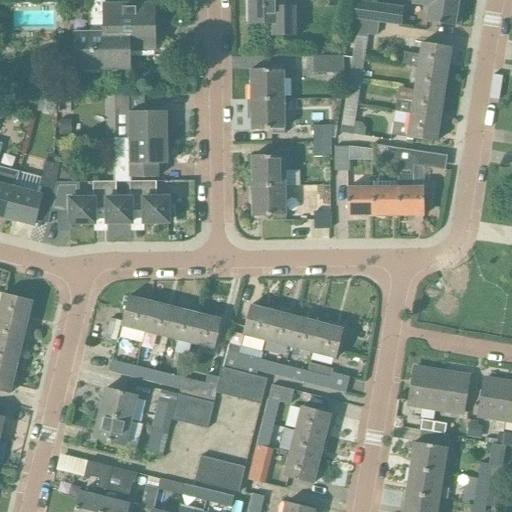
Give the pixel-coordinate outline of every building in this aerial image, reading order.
[(106,4),(105,0),(94,0),(90,0),(90,34),(76,34),(76,71),(129,70),(129,51),(154,51),(154,4),(106,4)] [(272,36),(296,36),(296,7),(283,7),(283,0),(249,0),(250,24),(272,24),(272,36)] [(458,0),(413,0),(413,5),(429,7),(427,23),(455,27),(455,26),(460,27),(462,9),(457,9),(458,0)] [(16,1),(16,28),(62,29),(63,2),(16,1)] [(386,25),(389,8),(354,2),(352,20),(379,24),(386,25)] [(377,36),(379,24),(352,20),(350,33),(352,34),(349,56),(353,57),(352,57),(364,59),(368,34),(377,36)] [(418,67),(418,68),(447,72),(451,48),(422,44),(420,55),(404,53),(403,65),(418,67)] [(343,57),(313,57),(313,73),(327,73),(327,82),(343,82),(343,57)] [(349,81),(361,83),(364,59),(352,57),(349,81)] [(251,101),(284,100),(283,66),(270,66),(271,71),(251,72),(251,71),(250,71),(251,101)] [(447,72),(418,68),(414,91),(444,96),(447,72)] [(357,106),(361,83),(349,81),(345,104),(357,106)] [(444,96),(414,91),(412,103),(397,100),(395,112),(410,114),(410,115),(440,119),(444,96)] [(128,96),(129,138),(167,138),(166,113),(144,113),(144,96),(128,96)] [(40,98),(39,112),(44,118),(48,119),(55,113),(56,100),(40,98)] [(284,135),(284,100),(251,101),(251,131),(252,131),(252,130),(271,130),(272,135),(284,135)] [(357,106),(345,104),(341,133),(353,135),(357,106)] [(436,143),(440,119),(410,115),(409,126),(393,124),(391,136),(436,143)] [(72,136),(72,120),(61,120),(61,136),(72,136)] [(328,143),(329,159),(330,159),(330,139),(329,139),(330,138),(329,126),(314,126),(315,143),(328,143)] [(167,138),(129,138),(129,178),(159,178),(159,165),(167,165),(167,138)] [(0,216),(7,218),(19,173),(0,167),(0,148),(1,144),(0,143),(0,216)] [(328,143),(315,143),(315,159),(329,159),(328,143)] [(400,150),(423,153),(373,145),(373,159),(397,162),(400,150)] [(349,147),(336,147),(335,171),(349,171),(349,147)] [(61,150),(61,162),(73,162),(73,150),(61,150)] [(398,182),(397,182),(398,215),(423,215),(423,217),(424,217),(424,188),(414,188),(414,165),(421,167),(423,153),(400,150),(397,162),(398,162),(398,182)] [(252,187),(285,186),(284,152),(272,152),(272,158),(253,158),(253,157),(252,157),(252,187)] [(19,173),(7,218),(33,225),(33,226),(34,227),(39,207),(40,203),(51,206),(55,190),(56,184),(59,166),(45,164),(42,178),(19,173)] [(59,166),(58,179),(72,179),(72,167),(59,166)] [(397,182),(373,182),(373,189),(373,215),(398,215),(397,182)] [(52,206),(47,224),(49,224),(52,213),(70,212),(70,224),(94,224),(94,200),(83,200),(82,184),(93,184),(93,183),(59,183),(58,184),(57,190),(55,190),(51,206),(52,206)] [(94,183),(93,183),(93,184),(94,200),(94,224),(94,212),(107,212),(107,224),(131,224),(130,199),(119,199),(119,184),(130,184),(130,183),(94,183)] [(131,183),(130,183),(130,184),(130,199),(131,224),(131,212),(143,212),(144,224),(168,224),(168,199),(156,199),(156,184),(156,183),(131,183)] [(285,222),(285,186),(252,187),(252,218),(254,218),(253,217),(273,216),(273,222),(285,222)] [(373,215),(373,189),(347,189),(347,217),(349,217),(349,215),(373,215)] [(331,229),(330,213),(315,213),(316,230),(331,229)] [(0,307),(0,318),(27,325),(32,301),(3,294),(0,307)] [(121,327),(144,332),(152,303),(128,298),(121,327)] [(144,332),(168,338),(175,309),(152,303),(144,332)] [(243,335),(266,341),(274,313),(250,307),(243,335)] [(175,309),(168,338),(178,341),(175,352),(187,355),(190,344),(191,344),(198,315),(175,309)] [(274,313),(266,341),(289,347),(297,318),(274,313)] [(221,321),(198,315),(191,344),(214,349),(221,321)] [(27,325),(0,318),(0,343),(21,348),(27,325)] [(289,347),(312,353),(320,324),(297,318),(289,347)] [(320,324),(312,353),(336,359),(343,330),(320,324)] [(0,343),(0,367),(15,371),(21,348),(0,343)] [(256,377),(258,371),(259,371),(261,361),(261,360),(240,355),(242,348),(229,345),(223,369),(234,371),(245,374),(256,377)] [(110,371),(133,377),(136,367),(112,361),(110,371)] [(284,366),(261,361),(259,371),(282,377),(284,366)] [(305,383),(307,372),(284,366),(282,377),(305,383)] [(15,371),(0,367),(0,392),(10,395),(15,371)] [(159,373),(136,367),(133,377),(156,383),(159,373)] [(221,378),(217,394),(228,397),(234,371),(223,369),(221,378)] [(408,406),(435,410),(441,373),(414,369),(408,406)] [(234,371),(228,397),(239,400),(245,374),(234,371)] [(331,378),(307,372),(305,383),(346,394),(350,378),(332,374),(331,378)] [(182,378),(159,373),(156,383),(180,389),(182,378)] [(441,373),(435,410),(463,415),(469,377),(441,373)] [(256,377),(245,374),(239,400),(250,402),(256,377)] [(181,389),(179,396),(189,398),(202,401),(214,405),(217,394),(221,378),(207,375),(205,384),(182,378),(180,389),(181,389)] [(256,377),(250,402),(261,405),(267,379),(256,377)] [(478,417),(505,421),(511,384),(484,380),(478,417)] [(263,423),(273,426),(279,402),(290,405),(294,391),(273,386),(263,423)] [(105,389),(99,414),(131,422),(137,397),(105,389)] [(179,396),(177,395),(171,421),(183,424),(189,398),(179,396)] [(202,401),(189,398),(183,424),(195,427),(202,401)] [(214,405),(202,401),(195,427),(208,430),(214,405)] [(153,427),(164,430),(170,404),(159,402),(153,427)] [(295,431),(325,438),(330,415),(301,407),(295,431)] [(125,447),(131,422),(99,414),(93,439),(125,447)] [(433,432),(434,422),(422,420),(421,430),(433,432)] [(478,426),(478,422),(470,421),(470,424),(469,424),(467,437),(481,439),(483,427),(478,426)] [(446,424),(434,422),(433,432),(445,434),(446,424)] [(267,449),(273,426),(263,423),(257,446),(267,449)] [(153,427),(147,452),(162,455),(163,456),(168,435),(169,431),(164,430),(153,427)] [(325,438),(295,431),(289,454),(319,461),(325,438)] [(511,435),(511,434),(504,433),(502,445),(506,446),(511,446),(511,435)] [(411,469),(444,474),(448,449),(414,443),(414,444),(415,445),(411,469)] [(80,458),(61,454),(57,470),(76,475),(80,458)] [(313,485),(319,461),(289,454),(283,478),(313,485)] [(212,460),(201,458),(195,482),(206,485),(212,460)] [(223,463),(212,460),(206,485),(217,487),(223,463)] [(102,511),(106,499),(105,499),(110,477),(111,477),(113,468),(137,474),(88,461),(84,475),(99,479),(95,497),(80,493),(75,511),(102,511)] [(223,463),(217,487),(228,490),(234,465),(223,463)] [(481,463),(478,479),(500,483),(503,467),(498,466),(481,463)] [(234,465),(228,490),(238,492),(244,468),(234,465)] [(252,466),(248,480),(259,483),(262,469),(252,466)] [(113,468),(111,477),(135,483),(137,474),(113,468)] [(444,474),(411,469),(407,494),(440,499),(447,500),(449,488),(441,487),(444,474)] [(194,488),(160,479),(158,489),(182,495),(185,486),(194,488)] [(478,479),(474,504),(486,506),(496,508),(500,483),(478,479)] [(207,501),(209,491),(194,488),(185,486),(182,495),(207,501)] [(209,491),(207,501),(232,507),(234,498),(209,491)] [(253,494),(248,511),(260,511),(264,497),(253,494)] [(440,499),(407,494),(404,511),(437,511),(438,511),(440,499)] [(106,499),(102,511),(127,511),(129,505),(118,502),(106,499)] [(283,511),(314,511),(315,510),(286,503),(283,511)]
